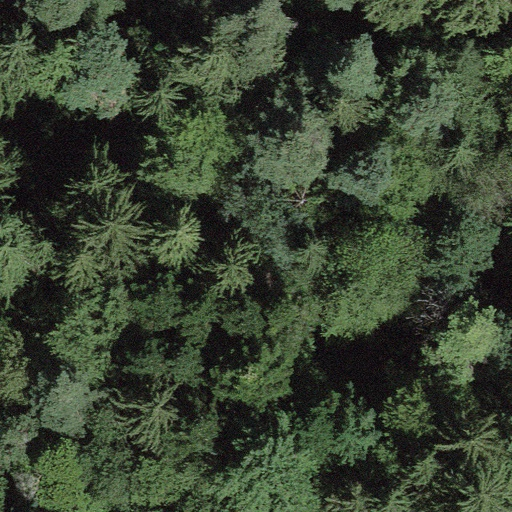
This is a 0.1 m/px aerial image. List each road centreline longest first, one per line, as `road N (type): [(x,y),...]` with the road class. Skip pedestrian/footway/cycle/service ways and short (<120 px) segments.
road 1 (track): [(511,212),(393,208),(126,136),(252,306),(511,444)]
road 2 (track): [(0,103),(126,136)]
